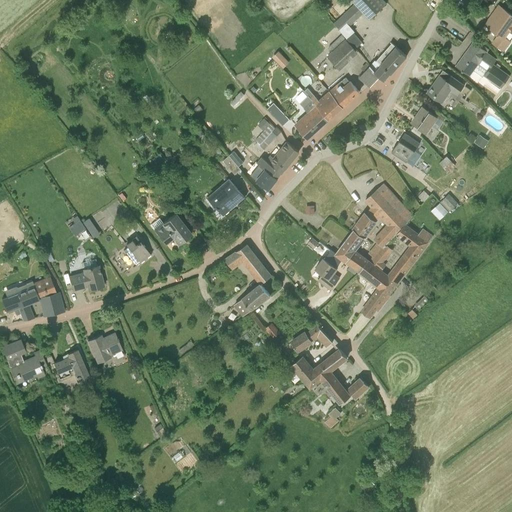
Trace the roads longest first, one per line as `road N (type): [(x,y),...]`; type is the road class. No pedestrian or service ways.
road 1 (residential): [(250,233),(316,158),(372,131),(446,0)]
road 2 (residential): [(0,328),(183,277),(250,233)]
road 3 (residential): [(388,412),(353,353),(250,233)]
